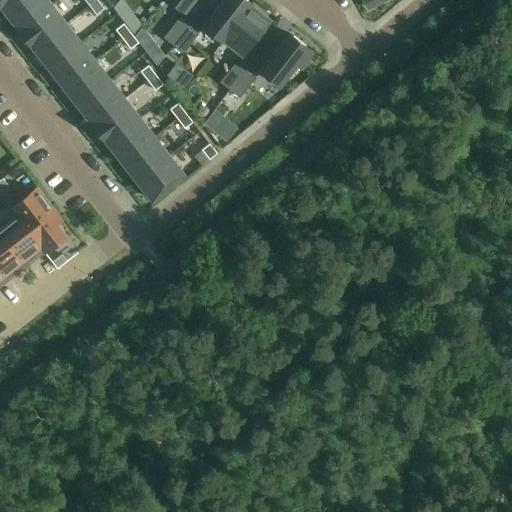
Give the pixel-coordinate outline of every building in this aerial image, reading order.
[(0,0),(0,6),(3,11),(16,0),(0,0)] [(47,0),(16,0),(3,11),(4,12),(4,11),(18,28),(17,29),(18,30),(51,4),(47,0)] [(97,0),(94,0),(89,5),(96,14),(104,8),(97,0)] [(171,0),(185,11),(193,0),(171,0)] [(223,40),(252,4),(246,0),(223,0),(204,25),(223,40)] [(51,4),(18,30),(33,49),(65,23),(51,4)] [(252,4),(223,40),(224,41),(224,40),(243,55),(244,54),(243,53),(269,21),(270,21),(270,20),(266,16),(256,8),(255,8),(252,5),(252,4)] [(173,45),(189,25),(179,17),(163,37),(173,45)] [(65,23),(33,49),(34,49),(48,67),(80,42),(65,23)] [(123,39),(131,33),(124,23),(115,30),(123,39)] [(199,33),(189,25),(173,45),(183,53),(199,33)] [(131,33),(123,39),(130,49),(138,42),(131,33)] [(293,36),(289,33),(261,70),(280,85),(297,64),(302,68),(310,58),(314,53),(305,46),(306,46),(293,36)] [(80,42),(48,67),(63,86),(95,61),(80,42)] [(156,45),(149,55),(156,64),(163,55),(156,45)] [(95,61),(63,86),(78,105),(110,80),(95,61)] [(230,90),(245,70),(236,62),(220,82),(230,90)] [(177,63),(167,75),(183,89),(194,76),(177,63)] [(156,74),(148,65),(140,71),(148,81),(156,74)] [(255,77),(245,70),(230,90),(240,97),(255,77)] [(156,74),(148,81),(155,90),(163,84),(156,74)] [(125,99),(110,80),(78,105),(92,123),(91,124),(92,124),(125,99)] [(125,99),(92,124),(103,139),(106,143),(139,118),(125,99)] [(185,112),(178,103),(170,109),(177,118),(185,112)] [(193,122),(185,112),(177,118),(185,128),(193,122)] [(154,137),(139,118),(106,143),(107,144),(108,143),(122,161),(154,137)] [(154,137),(122,161),(137,180),(169,155),(154,137)] [(217,153),(209,143),(202,149),(209,159),(217,153)] [(184,175),(169,155),(137,180),(152,200),(184,175)] [(28,230),(54,210),(36,188),(10,209),(16,216),(17,216),(28,230)] [(54,210),(28,230),(42,247),(41,248),(45,253),(65,237),(56,224),(61,220),(54,210)] [(16,216),(0,228),(0,232),(23,262),(41,248),(42,247),(28,230),(17,216),(16,216)] [(0,232),(0,271),(4,277),(23,262),(0,232)] [(62,254),(52,262),(57,268),(67,261),(62,254)]
